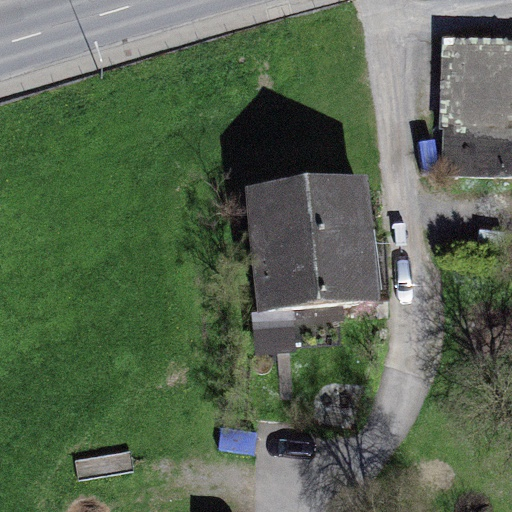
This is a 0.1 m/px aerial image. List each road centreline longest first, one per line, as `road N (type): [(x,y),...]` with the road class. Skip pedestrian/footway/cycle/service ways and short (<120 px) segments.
road 1 (track): [(375,0),(417,372),(373,470),(285,511)]
road 2 (primary): [(159,0),(0,48)]
road 3 (track): [(382,29),(511,16)]
